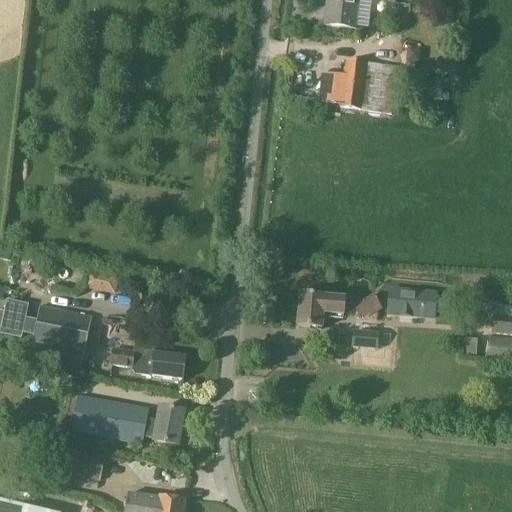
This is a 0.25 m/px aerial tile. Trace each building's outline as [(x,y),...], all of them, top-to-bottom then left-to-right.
[(356,31),(360,1),(395,4),(395,0),(326,0),(324,27),(356,31)] [(346,62),(340,110),(362,113),(367,65),(346,62)] [(89,274),(88,291),(117,293),(118,276),(89,274)] [(421,319),(424,293),(390,290),(387,316),(421,319)] [(323,320),(343,322),(344,302),(325,300),(325,299),(299,296),(297,329),(322,331),(323,320)] [(376,297),(353,303),(357,319),(380,313),(376,297)] [(23,335),(33,337),(36,322),(25,320),(28,307),(7,303),(5,315),(0,314),(0,335),(22,340),(23,335)] [(511,308),(495,307),(494,318),(492,335),(511,337),(511,308)] [(32,345),(85,356),(92,319),(39,308),(36,322),(33,337),(32,345)] [(351,350),(378,352),(379,334),(353,333),(351,350)] [(81,376),(85,356),(32,345),(28,365),(81,376)] [(136,376),(183,382),(185,360),(154,356),(154,352),(150,347),(140,345),(134,349),(134,357),(112,354),(110,368),(132,371),(136,376)] [(144,439),(147,420),(148,411),(89,400),(90,399),(26,389),(19,426),(143,447),(143,445),(144,439)] [(171,456),(173,448),(178,449),(178,447),(180,447),(182,446),(183,437),(182,435),(181,435),(184,415),(159,410),(157,422),(147,420),(144,439),(154,441),(152,452),(171,456)] [(105,462),(81,456),(76,478),(99,484),(105,462)] [(127,496),(124,511),(183,511),(184,503),(160,500),(160,501),(127,496)] [(36,511),(0,503),(0,511),(36,511)]
